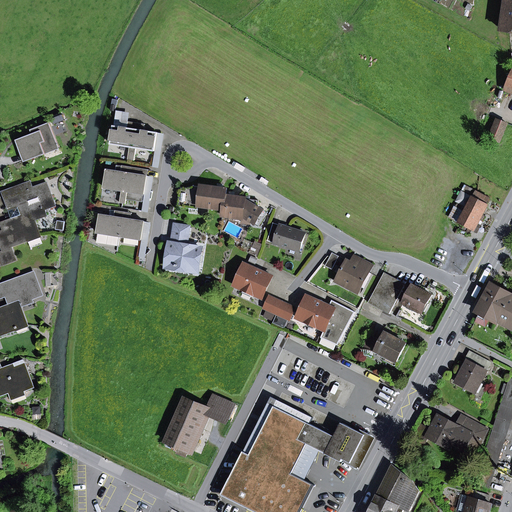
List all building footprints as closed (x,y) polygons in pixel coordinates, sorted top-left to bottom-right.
[(511,0),(506,0),(502,30),(511,31),(511,0)] [(117,111),(114,126),(136,129),(137,123),(129,122),(130,113),(117,111)] [(489,138),(500,142),(507,123),(497,119),(489,138)] [(135,161),(137,148),(155,151),(158,133),(145,131),(145,124),(137,123),(136,129),(131,160),(135,161)] [(26,160),(45,153),(44,151),(58,146),(49,124),(34,130),(36,134),(33,135),(18,141),(26,160)] [(130,147),(128,160),(131,160),(136,129),(114,126),(111,144),(130,147)] [(153,167),(159,168),(165,134),(158,133),(155,151),(153,167)] [(122,191),(120,203),(123,204),(129,167),(123,166),(122,166),(122,172),(116,171),(108,170),(105,188),(122,191)] [(127,200),(128,192),(144,194),(145,195),(148,177),(149,170),(129,167),(123,204),(126,204),(127,200)] [(142,211),(149,212),(154,178),(148,177),(145,195),(142,211)] [(31,182),(3,192),(8,206),(14,204),(16,208),(19,207),(23,216),(32,213),(32,214),(34,219),(36,218),(39,219),(45,217),(46,214),(45,210),(56,206),(47,183),(33,188),(31,182)] [(200,203),(199,207),(224,210),(224,208),(225,208),(226,195),(227,195),(227,189),(224,188),(217,188),(202,185),(201,187),(194,186),(188,188),(181,188),(178,207),(190,208),(193,204),(196,203),(200,203)] [(479,213),(481,214),(489,199),(465,185),(462,190),(474,196),(465,212),(459,222),(471,229),(479,213)] [(127,200),(143,202),(144,194),(128,192),(127,200)] [(252,222),(259,226),(267,213),(258,208),(259,201),(246,199),(247,198),(236,197),(229,196),(227,195),(226,195),(225,208),(224,208),(224,210),(223,217),(244,219),(244,214),(245,214),(250,216),(252,219),(252,222)] [(189,213),(198,215),(199,207),(200,203),(196,203),(193,204),(190,208),(189,213)] [(13,219),(23,216),(19,207),(16,208),(14,204),(8,206),(13,219)] [(456,208),(451,218),(459,222),(465,212),(456,208)] [(97,243),(119,246),(120,237),(123,218),(124,212),(116,211),(115,217),(110,216),(101,215),(97,243)] [(28,238),(40,234),(34,219),(32,214),(32,213),(23,216),(13,219),(2,224),(4,230),(0,231),(2,237),(0,237),(0,240),(4,252),(0,253),(0,258),(3,265),(16,260),(11,247),(29,240),(28,238)] [(478,232),(481,225),(476,222),(481,214),(479,213),(471,229),(478,232)] [(252,222),(252,219),(250,216),(245,214),(244,214),(244,219),(243,221),(251,222),(252,222)] [(123,218),(120,237),(142,240),(145,222),(131,220),(123,218)] [(140,257),(146,258),(151,223),(145,222),(142,240),(140,257)] [(300,251),(306,233),(274,223),(268,241),(300,251)] [(187,246),(190,227),(175,225),(172,243),(170,245),(167,263),(169,265),(178,267),(178,270),(187,271),(188,269),(197,270),(199,268),(202,250),(201,248),(187,246)] [(29,240),(30,242),(41,238),(40,234),(28,238),(29,240)] [(256,242),(251,253),(257,256),(262,244),(256,242)] [(326,266),(332,270),(339,256),(333,253),(326,266)] [(369,272),(373,266),(354,256),(351,262),(369,272)] [(351,289),(358,293),(369,272),(351,262),(347,261),(338,278),(351,284),(351,289)] [(245,264),(235,286),(245,290),(254,294),(263,298),(273,277),(245,264)] [(20,304),(33,299),(43,295),(34,273),(0,285),(0,293),(5,292),(7,297),(10,305),(10,306),(19,302),(20,304)] [(390,314),(405,286),(384,275),(369,303),(390,314)] [(351,289),(351,284),(338,278),(336,281),(351,289)] [(507,326),(511,328),(511,295),(492,284),(477,311),(480,313),(487,317),(497,322),(498,321),(500,318),(509,323),(507,326)] [(433,295),(425,291),(426,288),(421,285),(419,288),(413,285),(404,303),(407,305),(406,308),(411,311),(413,308),(423,313),(424,312),(433,295)] [(321,338),(339,346),(355,312),(332,301),(330,307),(308,296),(298,318),(325,331),(321,338)] [(270,297),(265,309),(277,314),(283,302),(270,297)] [(20,304),(22,308),(35,303),(33,299),(20,304)] [(17,327),(27,323),(22,308),(20,304),(19,302),(10,306),(10,305),(0,309),(0,336),(17,330),(16,329),(18,329),(17,327)] [(277,314),(290,320),(296,308),(283,302),(277,314)] [(17,327),(18,329),(16,329),(17,330),(17,332),(29,327),(27,323),(17,327)] [(385,333),(381,341),(371,336),(364,349),(370,351),(386,359),(387,357),(397,362),(407,344),(385,333)] [(475,393),(492,363),(473,353),(464,369),(461,374),(456,383),(475,393)] [(25,395),(23,391),(34,387),(24,361),(2,369),(0,363),(0,395),(0,396),(10,392),(13,399),(25,395)] [(511,378),(510,378),(475,484),(489,488),(511,418),(511,378)] [(223,415),(222,417),(230,420),(236,405),(214,395),(208,408),(223,415)] [(244,452),(251,455),(276,407),(310,424),(314,418),(272,397),(244,452)] [(186,457),(208,408),(185,399),(166,442),(175,446),(174,449),(178,451),(186,457)] [(301,511),(315,485),(306,481),(293,474),(308,445),(321,451),(342,462),(344,459),(351,463),(366,435),(342,424),(336,437),(310,424),(276,407),(251,455),(244,452),(222,495),(251,510),(255,511),(301,511)] [(477,449),(488,429),(465,417),(460,426),(456,424),(439,415),(431,430),(422,426),(415,439),(416,446),(422,448),(428,437),(449,449),(451,444),(465,452),(469,444),(477,449)] [(456,424),(460,426),(465,417),(461,415),(456,424)] [(351,463),(361,468),(375,440),(366,435),(351,463)] [(293,474),(306,481),(312,469),(315,464),(321,451),(308,445),(293,474)] [(403,511),(405,510),(409,511),(420,491),(412,481),(394,466),(371,511),(403,511)] [(490,511),(493,505),(488,503),(490,496),(444,483),(440,497),(451,511),(490,511)]
